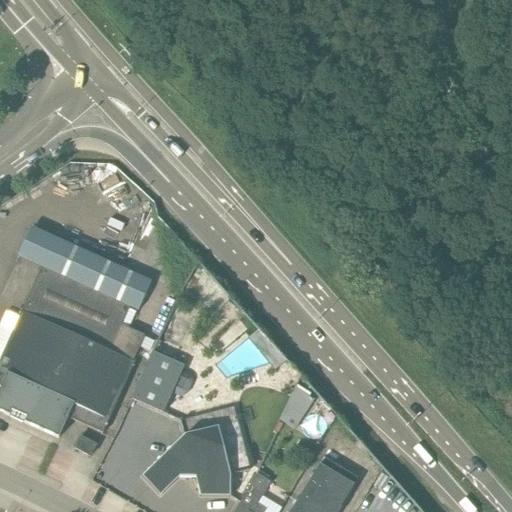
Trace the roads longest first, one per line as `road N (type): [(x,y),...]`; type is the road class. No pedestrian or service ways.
road 1 (primary): [(151,155),(476,511)]
road 2 (primary): [(511,504),(268,230)]
road 3 (primary): [(268,230),(61,0)]
road 4 (primary): [(268,230),(227,204),(101,70)]
road 5 (primary): [(31,149),(93,132),(151,155)]
